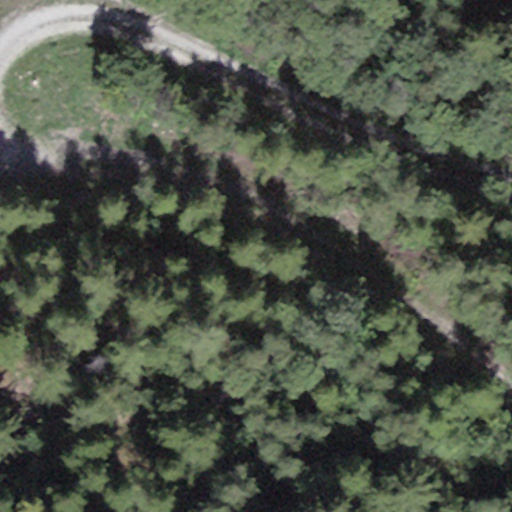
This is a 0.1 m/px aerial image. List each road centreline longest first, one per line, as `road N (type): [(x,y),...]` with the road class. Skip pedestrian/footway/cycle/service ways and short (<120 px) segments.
road 1 (track): [(0,164),(231,203),(511,395)]
road 2 (track): [(511,205),(265,96),(73,31),(0,56)]
